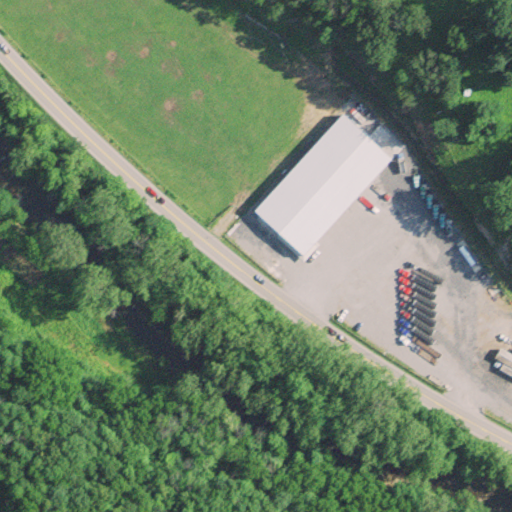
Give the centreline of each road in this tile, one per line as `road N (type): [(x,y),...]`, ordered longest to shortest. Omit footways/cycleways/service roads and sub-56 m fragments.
road 1 (primary): [(511,442),(312,324),(222,257),(0,48)]
road 2 (track): [(511,411),(450,379),(346,247),(250,161)]
